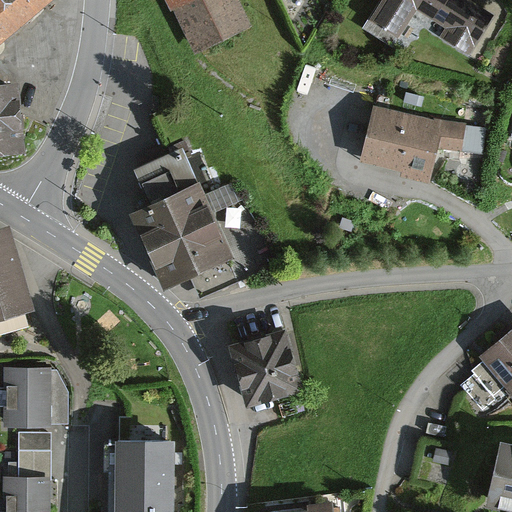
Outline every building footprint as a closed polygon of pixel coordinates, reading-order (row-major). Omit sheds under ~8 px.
[(0,0),(0,44),(53,0),(0,0)] [(232,0),(176,0),(199,48),(245,27),(232,0)] [(492,17),(464,0),(385,0),(374,19),(401,36),(416,11),(445,29),(441,35),(469,53),(492,17)] [(19,84),(0,85),(0,152),(23,150),(19,84)] [(464,133),(381,108),(365,160),(431,180),(442,145),(459,150),(464,133)] [(169,289),(236,258),(185,147),(135,170),(150,205),(134,212),(169,289)] [(0,229),(0,316),(23,310),(0,229)] [(288,333),(235,348),(251,405),(304,390),(288,333)] [(511,391),(511,335),(484,359),(511,392),(511,391)] [(50,372),(6,372),(6,430),(50,430),(50,372)] [(179,511),(180,426),(110,426),(109,511),(179,511)] [(511,444),(509,444),(498,500),(511,503),(511,444)] [(49,511),(50,478),(6,478),(5,511),(49,511)]
